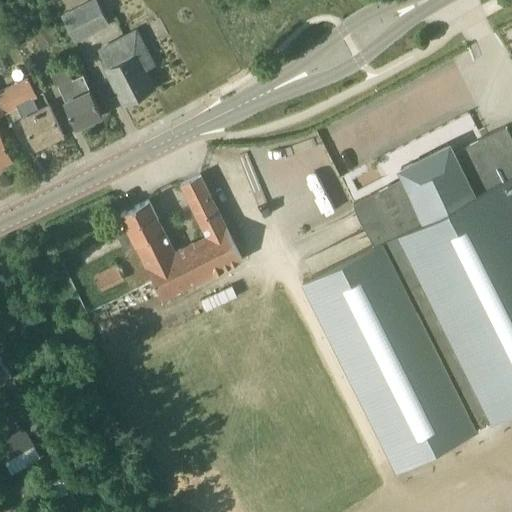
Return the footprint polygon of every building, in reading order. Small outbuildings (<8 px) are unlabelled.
[(96,0),(93,0),(61,16),(74,42),(109,24),(96,0)] [(48,24),(34,30),(42,47),(56,41),(48,24)] [(126,38),(99,52),(126,102),(152,88),(126,38)] [(91,89),(83,74),(73,79),(67,68),(65,63),(50,70),(59,89),(60,88),(66,100),(64,101),(76,126),(102,113),(91,89)] [(32,99),(35,98),(26,79),(0,91),(0,98),(7,112),(17,107),(22,117),(23,119),(36,145),(63,132),(50,106),(38,111),(32,99)] [(0,104),(0,162),(13,156),(0,129),(0,113),(4,112),(0,104)] [(511,135),(506,124),(482,137),(467,144),(470,148),(454,156),(450,149),(405,172),(408,179),(394,186),(392,182),(353,202),(374,243),(303,279),(398,467),(477,427),(477,426),(494,417),(494,418),(511,409),(511,135)] [(136,243),(162,296),(205,274),(242,256),(216,204),(200,173),(181,182),(207,235),(175,251),(149,198),(121,212),(127,225),(122,228),(119,231),(119,236),(122,244),(126,246),(131,245),(136,243)] [(116,265),(95,275),(103,292),(125,281),(116,265)] [(0,441),(0,460),(1,463),(5,460),(34,445),(25,428),(12,434),(0,441)]
